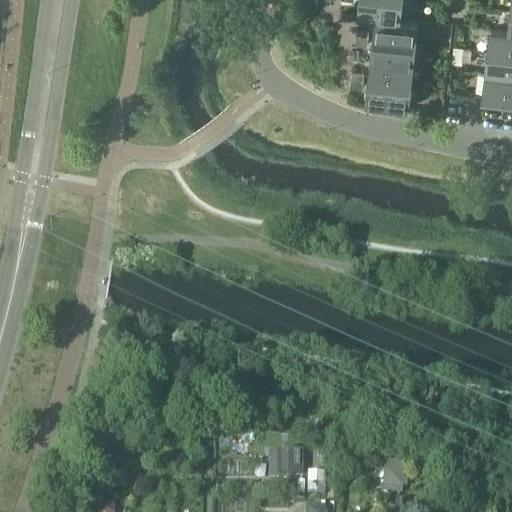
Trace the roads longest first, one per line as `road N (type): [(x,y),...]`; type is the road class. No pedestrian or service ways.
road 1 (tertiary): [(0,365),(30,251),(73,0)]
road 2 (residential): [(511,156),(334,122),(301,108),(264,62),(267,0)]
road 3 (tertiary): [(46,0),(0,301)]
